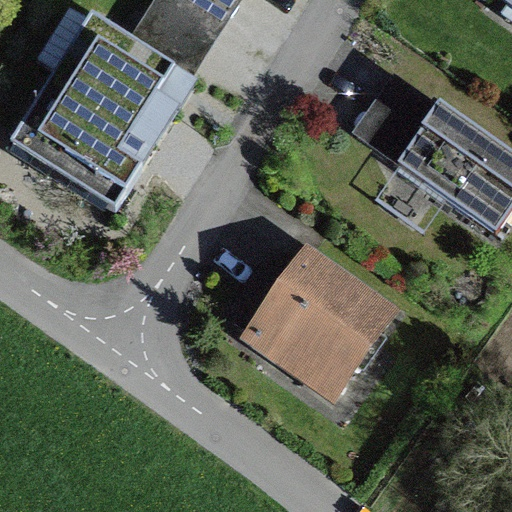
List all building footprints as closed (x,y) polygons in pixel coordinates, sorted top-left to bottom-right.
[(236,0),(157,0),(135,37),(191,72),(236,0)] [(511,0),(494,0),(508,10),(511,3),(511,0)] [(44,175),(112,218),(139,176),(117,162),(171,75),(88,23),(86,26),(66,14),(34,65),(54,78),(16,139),(52,162),(44,175)] [(390,169),(492,241),(511,213),(511,167),(436,113),(423,132),(418,129),(390,169)] [(285,351),(336,388),(384,320),(306,265),(250,344),(277,363),(285,351)]
